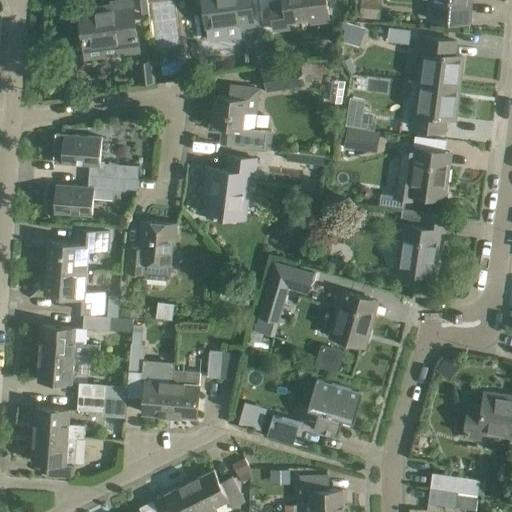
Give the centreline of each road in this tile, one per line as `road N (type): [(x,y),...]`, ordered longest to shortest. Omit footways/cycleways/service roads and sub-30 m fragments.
road 1 (residential): [(391,511),(390,456),(423,350),(435,325),(483,325),(494,294),(511,161)]
road 2 (residential): [(162,200),(177,91),(10,118)]
road 3 (residential): [(0,269),(10,118)]
road 4 (residential): [(100,490),(214,432),(230,432)]
